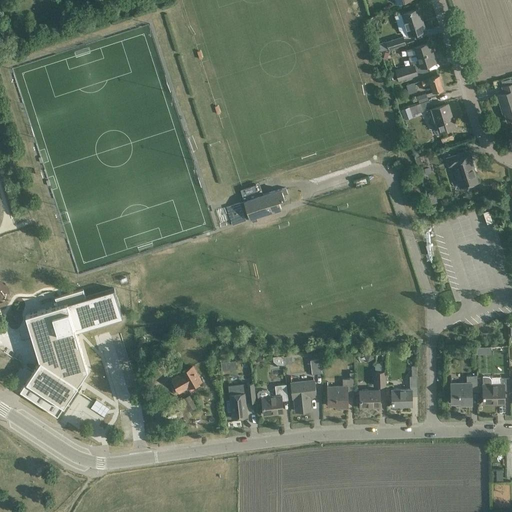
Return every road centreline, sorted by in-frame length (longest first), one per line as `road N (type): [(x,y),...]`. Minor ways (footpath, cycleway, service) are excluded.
road 1 (unclassified): [(427,433),(324,436),(99,463),(0,406)]
road 2 (tertiary): [(511,164),(480,131),(438,0)]
road 3 (unclassified): [(427,433),(426,334),(459,314)]
